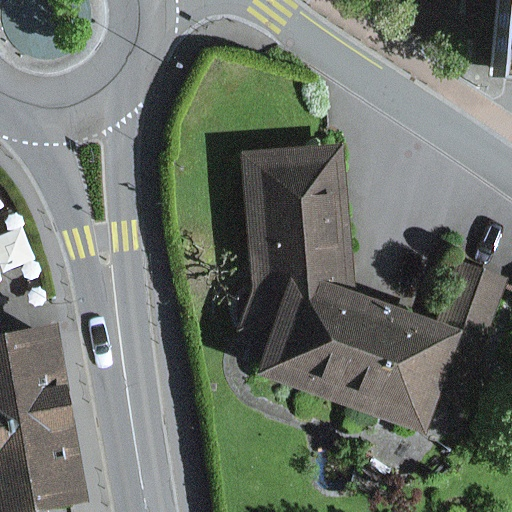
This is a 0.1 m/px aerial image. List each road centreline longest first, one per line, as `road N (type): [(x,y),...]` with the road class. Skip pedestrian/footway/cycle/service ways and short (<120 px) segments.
road 1 (residential): [(254,0),(511,171)]
road 2 (primary): [(115,323),(126,238),(119,72)]
road 3 (primary): [(24,105),(115,323)]
road 4 (primary): [(115,323),(145,511)]
